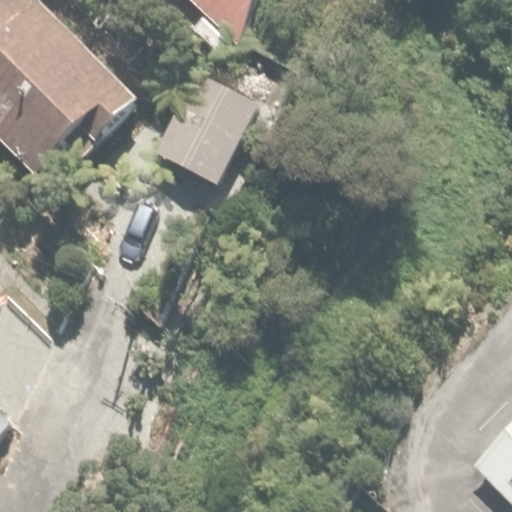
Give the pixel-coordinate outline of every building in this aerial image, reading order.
[(51,0),(0,0),(0,118),(43,159),(67,133),(83,148),(142,86),(51,0)] [(198,0),(248,39),(260,0),(198,0)] [(0,268),(10,259),(0,248),(0,268)] [(0,386),(0,429),(22,408),(0,386)] [(511,408),(464,456),(511,504),(511,408)]
